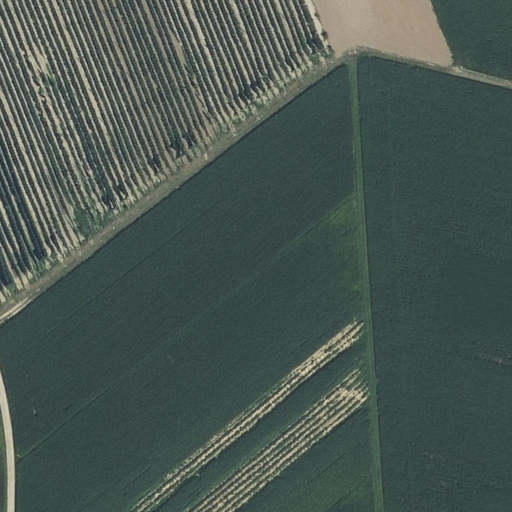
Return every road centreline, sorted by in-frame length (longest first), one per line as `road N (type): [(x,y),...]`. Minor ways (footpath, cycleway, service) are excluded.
road 1 (track): [(0,311),(348,49),(511,85)]
road 2 (track): [(348,49),(378,511)]
road 3 (track): [(0,389),(9,511)]
